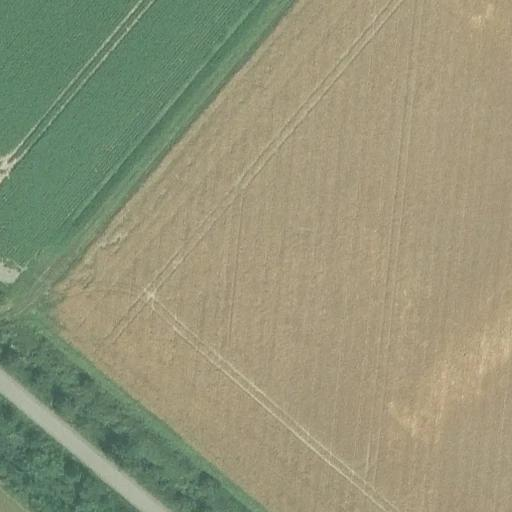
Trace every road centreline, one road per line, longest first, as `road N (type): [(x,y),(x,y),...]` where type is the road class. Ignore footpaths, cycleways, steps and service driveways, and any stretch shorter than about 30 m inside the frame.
road 1 (track): [(0,315),(22,307),(282,0)]
road 2 (unclassified): [(153,511),(0,382)]
